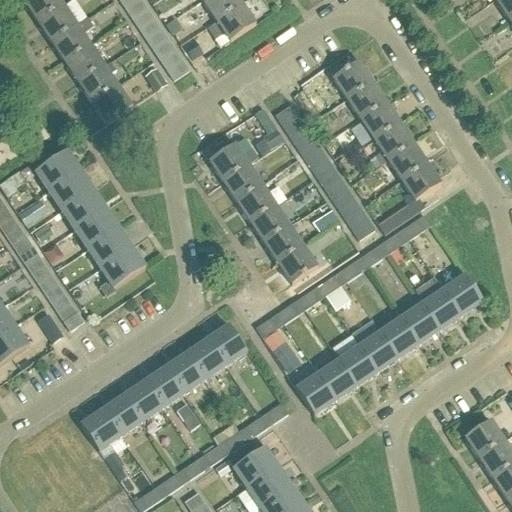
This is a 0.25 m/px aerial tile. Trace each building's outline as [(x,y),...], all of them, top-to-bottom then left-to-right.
[(32,0),(24,6),(38,27),(63,10),(56,0),(32,0)] [(125,13),(140,3),(138,0),(121,0),(118,3),(125,13)] [(215,25),(241,8),(235,0),(208,0),(201,5),(215,25)] [(509,24),(511,22),(511,0),(501,0),(495,4),(509,24)] [(132,23),(147,13),(140,3),(125,13),(132,23)] [(241,8),(215,25),(229,46),(255,29),(241,8)] [(77,30),(77,29),(63,10),(38,27),(52,47),(77,30)] [(139,34),(154,23),(147,13),(132,23),(139,34)] [(91,50),(90,50),(83,38),(95,30),(89,21),(77,29),(77,30),(52,47),(65,67),(91,50)] [(146,44),(161,34),(154,23),(139,34),(146,44)] [(153,54),(168,44),(161,34),(146,44),(153,54)] [(193,43),(183,50),(192,64),(203,57),(193,43)] [(160,65),(175,54),(168,44),(153,54),(160,65)] [(65,67),(79,87),(104,70),(91,50),(65,67)] [(167,75),(182,65),(175,54),(160,65),(167,75)] [(182,65),(167,75),(173,85),(189,75),(182,65)] [(111,66),(104,70),(110,79),(117,75),(111,66)] [(346,105),(372,87),(358,66),(332,84),(346,105)] [(79,87),(92,108),(118,91),(110,79),(104,70),(79,87)] [(156,97),(167,90),(155,73),(145,80),(156,97)] [(138,75),(119,87),(130,103),(148,91),(138,75)] [(360,125),(385,107),(372,87),(346,105),(360,125)] [(118,91),(92,108),(107,129),(132,112),(118,91)] [(373,145),(399,127),(385,107),(360,125),(373,145)] [(283,131),(298,121),(291,110),(275,120),(283,131)] [(290,142),(305,131),(298,121),(283,131),(290,142)] [(399,127),(373,145),(387,165),(413,148),(399,127)] [(296,152),(312,141),(305,131),(290,142),(296,152)] [(277,132),(263,141),(271,154),(285,145),(277,132)] [(303,162),(319,152),(312,141),(296,152),(303,162)] [(401,185),(427,168),(413,148),(387,165),(401,185)] [(249,170),(234,149),(209,166),(223,187),(249,170)] [(310,173),(326,162),(319,152),(303,162),(310,173)] [(48,197),(80,175),(67,155),(35,177),(48,197)] [(317,183),(333,172),(326,162),(310,173),(317,183)] [(427,168),(401,185),(415,206),(441,189),(427,168)] [(249,170),(223,187),(237,207),(262,190),(249,170)] [(324,193),(340,183),(333,172),(317,183),(324,193)] [(61,216),(93,194),(80,175),(48,197),(61,216)] [(9,182),(0,188),(0,191),(7,203),(18,196),(14,190),(9,182)] [(331,204),(347,193),(340,183),(324,193),(331,204)] [(262,190),(237,207),(250,227),(276,210),(262,190)] [(338,214),(354,203),(347,193),(331,204),(338,214)] [(74,235),(106,214),(93,194),(61,216),(74,235)] [(345,224),(361,214),(354,203),(338,214),(345,224)] [(289,230),(276,210),(250,227),(264,248),(289,230)] [(0,230),(1,231),(14,222),(7,212),(0,216),(0,230)] [(25,214),(18,219),(25,229),(32,225),(25,214)] [(87,254),(119,233),(106,214),(74,235),(87,254)] [(352,235),(368,224),(361,214),(345,224),(352,235)] [(329,216),(310,229),(316,239),(335,226),(329,216)] [(7,242),(21,233),(14,222),(1,231),(7,242)] [(368,224),(352,235),(359,245),(375,234),(368,224)] [(409,245),(424,235),(417,224),(402,234),(409,245)] [(45,230),(34,238),(40,247),(51,240),(45,230)] [(264,248),(277,268),(303,251),(289,230),(264,248)] [(14,252),(28,243),(21,233),(7,242),(14,252)] [(99,273),(132,252),(119,233),(87,254),(99,273)] [(389,259),(403,249),(396,238),(381,248),(389,259)] [(21,263),(35,253),(28,243),(14,252),(21,263)] [(291,289),(317,272),(303,251),(277,268),(291,289)] [(132,252),(99,273),(107,285),(99,291),(105,301),(115,295),(113,293),(145,272),(132,252)] [(367,273),(382,263),(375,252),(360,262),(367,273)] [(28,273),(42,264),(35,253),(21,263),(28,273)] [(35,283),(49,274),(42,264),(28,273),(35,283)] [(347,287),(361,277),(354,266),(339,276),(347,287)] [(42,294),(56,285),(49,274),(35,283),(42,294)] [(326,301),(340,291),(333,280),(319,290),(326,301)] [(444,296),(460,320),(482,306),(465,281),(444,296)] [(49,304),(63,295),(56,285),(42,294),(49,304)] [(342,290),(326,301),(336,316),(352,305),(342,290)] [(56,315),(70,305),(63,295),(49,304),(56,315)] [(305,315),(319,305),(312,295),(298,304),(305,315)] [(439,334),(460,320),(444,296),(423,310),(439,334)] [(63,325),(77,316),(70,305),(56,315),(63,325)] [(284,329),(298,319),(291,308),(277,318),(284,329)] [(418,348),(439,334),(423,310),(402,324),(418,348)] [(0,340),(15,330),(2,311),(0,312),(0,340)] [(77,316),(63,325),(70,336),(84,326),(77,316)] [(49,342),(59,335),(48,319),(38,325),(49,342)] [(263,343),(278,333),(270,323),(256,332),(263,343)] [(398,362),(418,348),(402,324),(381,337),(398,362)] [(15,330),(0,340),(0,369),(28,350),(15,330)] [(207,345),(224,370),(246,355),(229,331),(207,345)] [(377,376),(398,362),(381,337),(360,351),(377,376)] [(284,344),(271,354),(283,371),(297,362),(284,344)] [(203,384),(224,370),(207,345),(187,359),(203,384)] [(356,390),(377,376),(360,351),(339,365),(356,390)] [(182,398),(203,384),(187,359),(166,373),(182,398)] [(330,372),(319,379),(335,404),(356,390),(339,365),(338,366),(333,359),(325,364),(330,372)] [(162,412),(182,398),(166,373),(145,387),(162,412)] [(313,418),(335,404),(319,379),(297,394),(313,418)] [(141,426),(162,412),(145,387),(124,402),(141,426)] [(120,440),(141,426),(124,402),(103,416),(120,440)] [(273,428),(287,418),(280,408),(266,417),(273,428)] [(98,455),(120,440),(103,416),(82,430),(98,455)] [(194,418),(185,425),(192,434),(201,428),(194,418)] [(253,442),(267,432),(260,421),(245,431),(253,442)] [(478,462),(504,445),(490,424),(464,441),(478,462)] [(231,456),(246,446),(239,436),(224,445),(231,456)] [(491,483),(511,469),(511,457),(504,445),(478,462),(491,483)] [(211,470),(225,460),(218,450),(204,460),(211,470)] [(279,471),(266,451),(233,473),(247,493),(279,471)] [(115,456),(104,463),(113,476),(124,469),(115,456)] [(190,484),(204,474),(197,464),(183,474),(190,484)] [(228,465),(215,474),(220,481),(232,472),(228,465)] [(505,503),(511,498),(511,469),(491,483),(505,503)] [(259,511),(292,490),(279,471),(247,493),(259,511)] [(169,498),(183,488),(176,478),(162,488),(169,498)] [(301,511),(305,510),(292,490),(259,511),(301,511)] [(147,511),(162,502),(156,492),(141,502),(147,511)] [(188,511),(196,511),(205,507),(198,497),(185,506),(188,511)] [(236,499),(215,509),(216,511),(237,511),(241,510),(236,499)]
